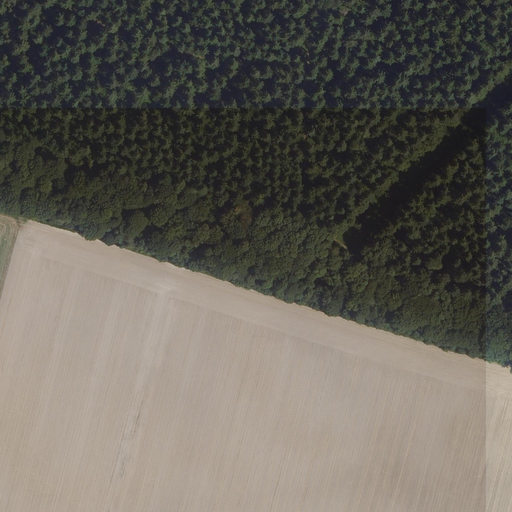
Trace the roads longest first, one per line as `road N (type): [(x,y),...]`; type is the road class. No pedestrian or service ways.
road 1 (track): [(511,305),(369,262),(306,215),(310,63)]
road 2 (track): [(54,0),(195,53),(310,63)]
